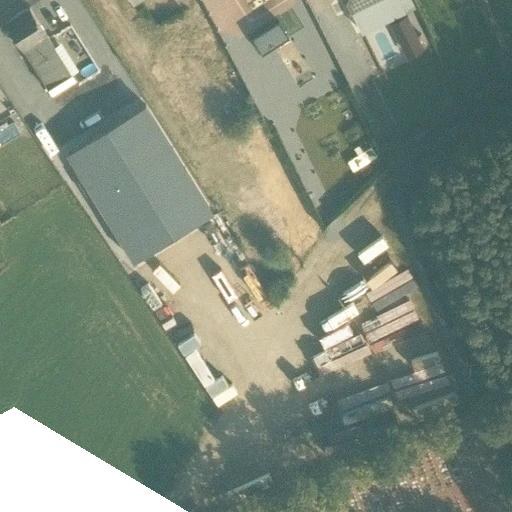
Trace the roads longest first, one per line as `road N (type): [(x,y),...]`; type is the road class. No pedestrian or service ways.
road 1 (track): [(171,511),(360,216),(397,177),(511,116)]
road 2 (unknown): [(268,364),(167,277)]
